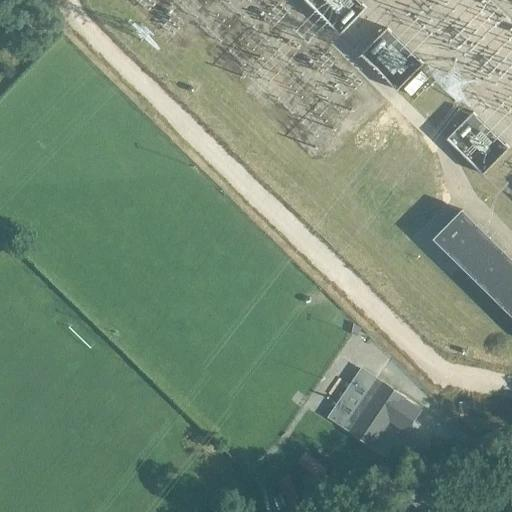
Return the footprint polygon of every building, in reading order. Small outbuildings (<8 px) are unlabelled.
[(398,60),(382,70),(398,96),(414,87),(398,60)] [(511,258),(464,211),(435,239),(511,315),(511,258)] [(382,383),(350,432),(372,447),(390,422),(406,433),(421,411),(405,400),(406,398),(382,383)] [(328,470),(307,453),(298,463),(320,480),(328,470)] [(290,476),(278,481),(286,503),(299,498),(290,476)]
